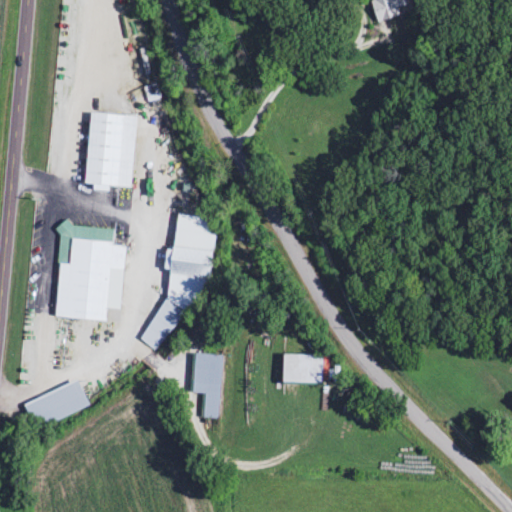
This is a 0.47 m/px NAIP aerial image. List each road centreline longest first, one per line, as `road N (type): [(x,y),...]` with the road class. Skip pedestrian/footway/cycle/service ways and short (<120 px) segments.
road 1 (residential): [(511,510),(347,335),(197,88),(172,0)]
road 2 (secondary): [(30,0),(0,333)]
